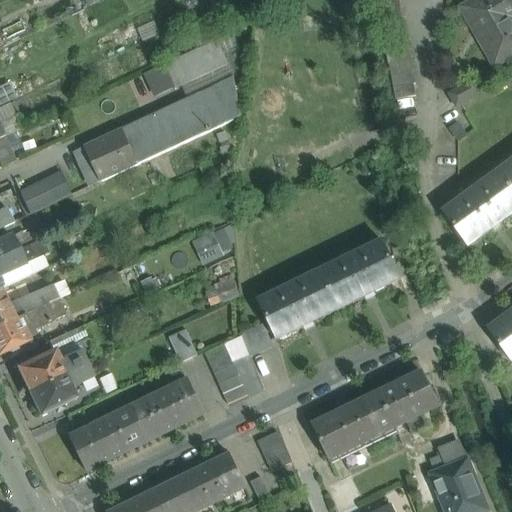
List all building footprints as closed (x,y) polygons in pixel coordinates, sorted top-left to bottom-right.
[(398,0),(375,0),(388,66),(389,66),(410,61),(398,0)] [(511,0),(477,0),(461,9),(494,67),(511,56),(511,0)] [(190,82),(230,64),(222,40),(164,66),(174,89),(190,82)] [(410,61),(389,66),(396,101),(416,97),(414,85),(416,85),(411,61),(410,61)] [(233,71),(230,64),(190,82),(196,97),(233,79),(233,71)] [(196,97),(191,99),(207,134),(242,118),(233,79),(196,97)] [(475,80),(449,95),(456,107),(483,93),(475,80)] [(0,104),(17,99),(11,82),(0,85),(0,104)] [(191,99),(122,131),(138,166),(207,134),(191,99)] [(18,118),(0,125),(0,129),(4,138),(23,129),(18,118)] [(467,136),(458,124),(451,130),(459,142),(467,136)] [(121,131),(84,148),(101,183),(138,166),(122,131),(121,131)] [(511,163),(444,214),(468,247),(511,215),(511,163)] [(62,173),(20,193),(30,215),(72,195),(62,173)] [(6,210),(0,212),(0,229),(13,224),(6,210)] [(11,236),(0,241),(0,259),(18,251),(11,236)] [(383,242),(320,272),(338,310),(401,280),(383,242)] [(30,247),(18,251),(25,267),(37,261),(30,247)] [(18,251),(0,259),(0,277),(25,267),(18,251)] [(320,272),(259,302),(277,340),(338,310),(320,272)] [(41,291),(18,301),(18,302),(25,315),(47,305),(41,291)] [(0,292),(0,327),(14,321),(7,307),(0,292)] [(18,302),(7,307),(14,321),(25,315),(18,302)] [(47,305),(25,315),(32,331),(54,321),(47,305)] [(511,313),(488,331),(511,363),(511,313)] [(14,321),(0,327),(0,356),(29,343),(23,330),(19,331),(14,321)] [(264,326),(243,336),(251,356),(273,345),(264,326)] [(81,328),(49,343),(54,353),(75,343),(80,353),(81,353),(91,349),(81,328)] [(186,332),(169,340),(182,365),(198,357),(186,332)] [(54,353),(41,360),(40,359),(31,364),(18,371),(29,394),(65,376),(58,363),(80,353),(75,343),(54,353)] [(239,376),(225,345),(205,354),(219,385),(239,376)] [(80,353),(58,363),(65,376),(87,366),(81,353),(80,353)] [(87,366),(65,376),(71,389),(93,378),(87,366)] [(423,374),(380,395),(396,429),(439,408),(423,374)] [(65,376),(29,394),(40,416),(53,410),(56,415),(65,410),(63,405),(76,399),(71,389),(65,376)] [(189,381),(70,439),(86,472),(205,414),(189,381)] [(380,395),(313,427),(330,461),(396,429),(380,395)] [(292,464),(278,433),(257,442),(272,473),(292,464)] [(441,454),(427,460),(433,472),(447,465),(441,454)] [(231,456),(170,486),(182,511),(199,511),(247,489),(231,456)] [(468,461),(431,476),(445,511),(486,511),(488,511),(468,461)] [(182,511),(170,486),(115,511),(182,511)]
